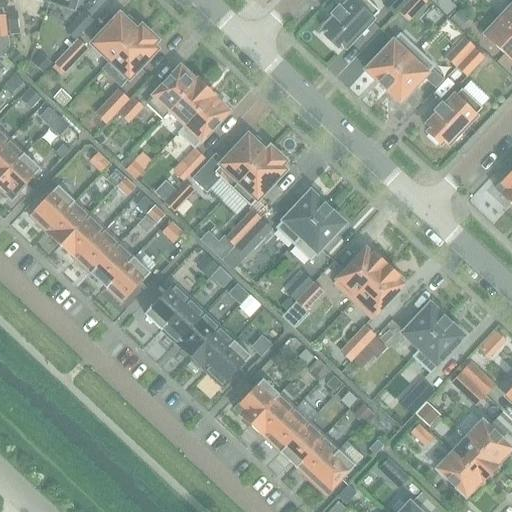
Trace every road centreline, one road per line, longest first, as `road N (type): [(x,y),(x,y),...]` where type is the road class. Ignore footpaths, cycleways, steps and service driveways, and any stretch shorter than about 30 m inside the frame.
road 1 (residential): [(0,267),(266,511)]
road 2 (residential): [(426,207),(251,44)]
road 3 (residential): [(511,117),(426,207)]
